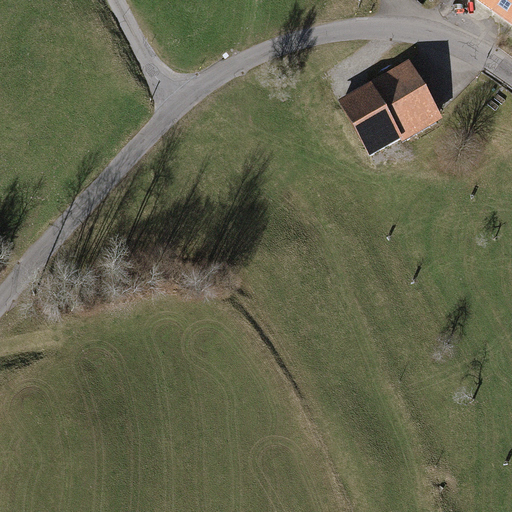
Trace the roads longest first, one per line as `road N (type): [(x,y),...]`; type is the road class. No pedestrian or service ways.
road 1 (unclassified): [(511,78),(450,44),(365,29),(301,38),(229,68),(171,110)]
road 2 (unclassified): [(171,110),(0,307)]
road 3 (unclassified): [(171,110),(116,0)]
